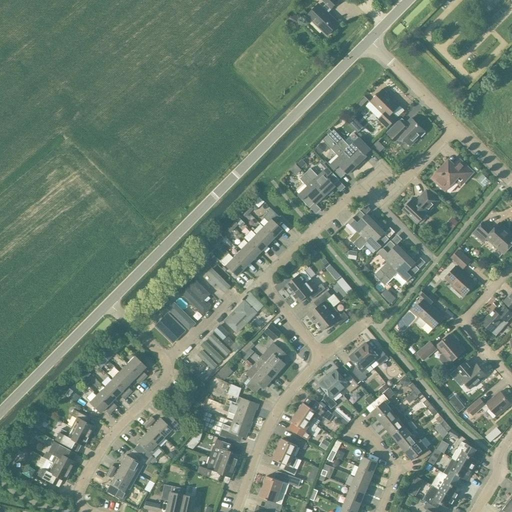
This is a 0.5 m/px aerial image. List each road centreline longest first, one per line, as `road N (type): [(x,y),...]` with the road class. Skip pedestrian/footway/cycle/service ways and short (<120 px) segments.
road 1 (tertiary): [(113,301),(368,40)]
road 2 (residential): [(321,356),(267,278),(356,189),(371,189),(382,202)]
road 3 (residential): [(170,357),(167,386),(93,469),(84,511)]
road 4 (residential): [(240,511),(263,447),(302,374),(321,356)]
road 5 (tertiary): [(0,412),(113,301)]
road 6 (residential): [(511,380),(463,327),(511,274)]
road 7 (residential): [(456,125),(368,40)]
